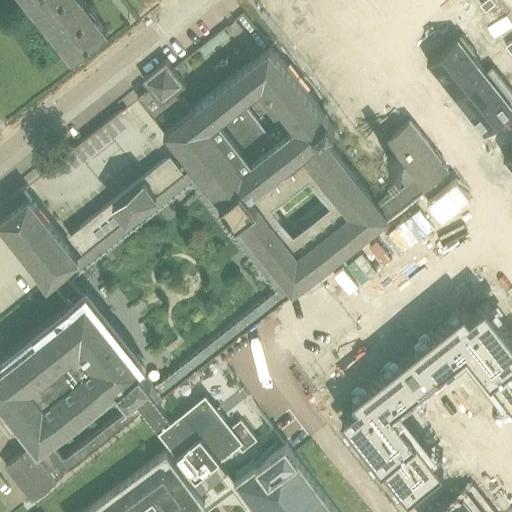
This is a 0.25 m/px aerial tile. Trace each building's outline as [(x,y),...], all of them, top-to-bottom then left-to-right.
[(26,0),(37,12),(38,11),(62,42),(61,43),(72,57),(106,30),(96,17),(98,16),(87,3),(86,4),(82,0),(26,0)] [(492,0),(486,0),(480,5),(485,11),(495,4),(492,0)] [(337,72),(369,52),(337,1),(305,21),(337,72)] [(458,37),(427,61),(442,80),(472,56),(476,53),(461,34),(458,37)] [(0,224),(47,283),(53,278),(74,303),(0,363),(0,398),(6,405),(0,409),(14,427),(20,423),(37,445),(31,450),(27,446),(5,463),(33,498),(71,467),(63,458),(49,441),(120,386),(196,477),(201,473),(218,493),(230,484),(214,463),(238,445),(242,450),(257,438),(241,417),(232,425),(206,392),(201,396),(164,352),(145,329),(93,265),(191,187),(285,302),(446,170),(407,122),(385,140),(397,155),(390,161),(399,172),(406,182),(379,203),(372,194),(324,135),(335,126),(330,120),(298,80),(270,45),(190,109),(175,91),(185,83),(173,67),(167,59),(143,78),(144,79),(149,86),(146,88),(146,87),(137,94),(137,95),(188,159),(180,166),(171,154),(115,199),(114,198),(68,235),(67,235),(30,192),(28,194),(23,186),(0,204),(0,224)] [(472,56),(442,80),(455,97),(486,73),(472,56)] [(486,73),(455,97),(469,114),(507,84),(493,67),(486,73)] [(511,90),(507,84),(469,114),(483,133),(511,109),(511,90)] [(511,151),(503,158),(511,168),(511,151)] [(358,402),(343,415),(409,498),(443,471),(393,408),(468,349),(511,404),(511,333),(486,301),(471,314),(465,307),(353,396),(358,402)] [(121,446),(127,458),(156,443),(149,431),(121,446)] [(338,511),(286,442),(234,480),(258,511),(190,511),(205,502),(167,450),(82,511),(338,511)] [(500,463),(490,471),(495,477),(505,469),(500,463)] [(463,497),(444,511),(482,511),(484,511),(469,492),(463,497)]
